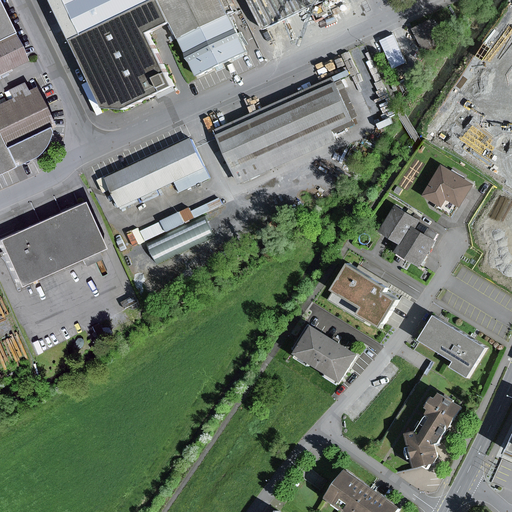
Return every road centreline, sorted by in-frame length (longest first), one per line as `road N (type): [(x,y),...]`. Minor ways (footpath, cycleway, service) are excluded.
road 1 (residential): [(94,149),(429,0)]
road 2 (residential): [(324,426),(410,325),(453,259),(462,222),(482,190)]
road 3 (residential): [(94,149),(24,0)]
road 4 (residential): [(324,426),(438,511)]
